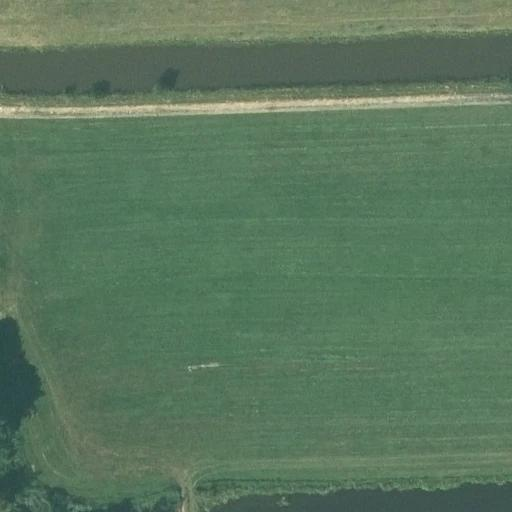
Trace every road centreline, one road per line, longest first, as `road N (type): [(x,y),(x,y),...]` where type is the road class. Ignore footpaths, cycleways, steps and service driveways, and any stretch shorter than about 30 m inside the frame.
road 1 (track): [(511,98),(0,110)]
road 2 (track): [(185,511),(185,459),(0,183)]
